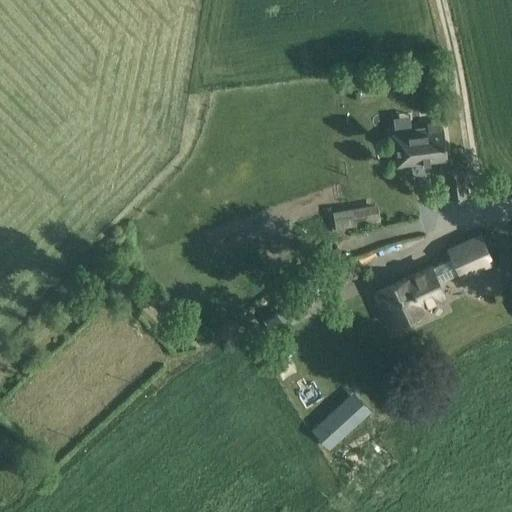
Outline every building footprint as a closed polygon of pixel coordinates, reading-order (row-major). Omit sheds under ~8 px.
[(440,127),(439,121),(426,123),(427,129),(392,134),(396,165),(447,159),(442,127),(440,127)] [(465,197),(461,169),(446,171),(449,199),(465,197)] [(381,180),(384,205),(421,201),(418,176),(381,180)] [(374,221),(372,205),(333,211),(335,228),(374,221)] [(431,266),(375,292),(390,324),(421,309),(420,307),(444,295),(439,283),(460,273),(460,274),(491,260),(479,235),(449,249),(452,257),(431,266)] [(286,303),(262,321),(272,334),(296,316),(286,303)] [(353,390),(311,429),(329,449),(371,410),(353,390)]
